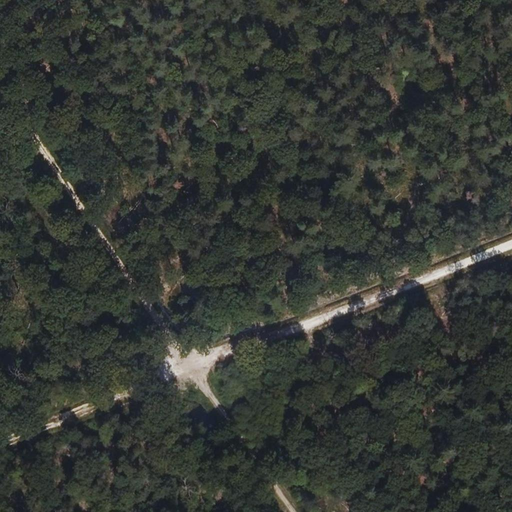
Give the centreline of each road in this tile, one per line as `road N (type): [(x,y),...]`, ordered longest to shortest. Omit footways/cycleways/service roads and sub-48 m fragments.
road 1 (track): [(511,242),(0,443)]
road 2 (track): [(0,93),(291,511)]
